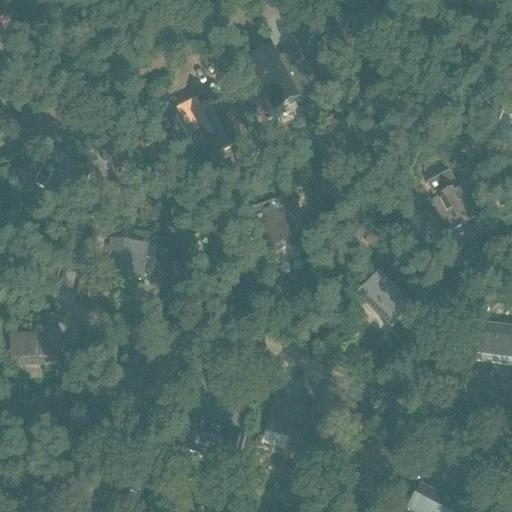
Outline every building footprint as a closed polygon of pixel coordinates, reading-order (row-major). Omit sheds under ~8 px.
[(0,36),(11,34),(6,10),(0,10),(0,36)] [(337,32),(340,43),(341,46),(367,38),(368,43),(380,39),(371,10),(329,23),(332,33),(337,32)] [(270,49),(247,61),(256,79),(273,110),(282,105),(283,106),(287,103),(286,103),(296,98),(279,66),(270,49)] [(215,105),(192,117),(214,158),(237,146),(230,132),(235,129),(227,114),(221,117),(215,105)] [(32,186),(42,192),(69,208),(88,175),(51,153),(32,186)] [(437,202),(433,204),(448,231),(460,224),(461,226),(463,225),(462,223),(474,217),(458,190),(454,192),(451,185),(453,184),(447,172),(424,185),(431,196),(433,195),(437,202)] [(258,230),(261,237),(268,256),(280,251),(281,253),(283,252),(283,250),(295,245),(288,227),(285,219),(258,230)] [(112,241),(106,277),(116,279),(140,283),(146,247),(122,243),(112,241)] [(410,307),(377,276),(357,298),(372,313),(376,309),(389,322),(399,311),(402,315),(410,307)] [(493,288),(501,301),(511,302),(511,300),(511,295),(505,282),(493,288)] [(479,295),(489,313),(502,306),(493,288),(479,295)] [(15,349),(16,361),(16,365),(43,363),(44,368),(56,368),(54,326),(41,330),(42,338),(10,339),(10,349),(15,349)] [(511,367),(511,329),(479,326),(474,363),(511,367)] [(409,334),(402,341),(412,352),(419,344),(409,334)] [(63,353),(64,382),(81,382),(80,352),(63,353)] [(122,385),(125,399),(125,400),(151,395),(152,400),(165,397),(159,367),(115,375),(117,386),(122,385)] [(273,415),(266,436),(287,442),(286,444),(289,450),(294,451),(292,456),(306,460),(313,437),(319,417),(276,405),(273,415)] [(195,423),(186,452),(228,464),(237,436),(195,423)] [(425,446),(413,469),(416,470),(424,475),(436,452),(425,446)] [(346,448),(342,468),(340,478),(354,480),(351,492),(376,497),(378,486),(386,487),(393,457),(346,448)] [(494,479),(498,473),(492,470),(489,477),(494,479)] [(245,479),(236,488),(242,494),(251,485),(245,479)] [(463,511),(432,495),(420,488),(408,510),(410,511),(463,511)]
